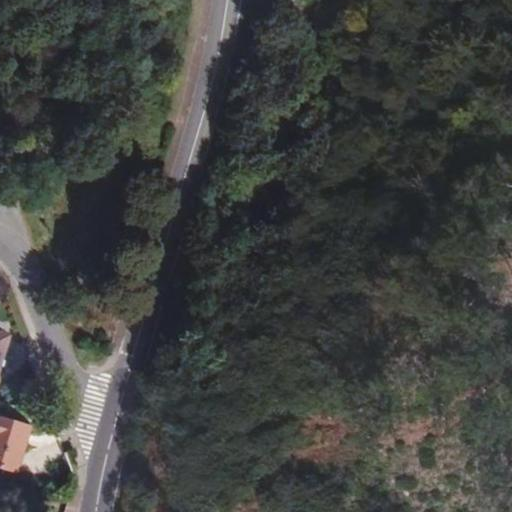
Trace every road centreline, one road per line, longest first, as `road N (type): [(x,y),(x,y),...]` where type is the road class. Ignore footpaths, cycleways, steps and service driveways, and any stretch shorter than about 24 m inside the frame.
road 1 (secondary): [(115,424),(206,103),(227,0)]
road 2 (residential): [(0,242),(16,257),(68,385),(90,414),(115,424)]
